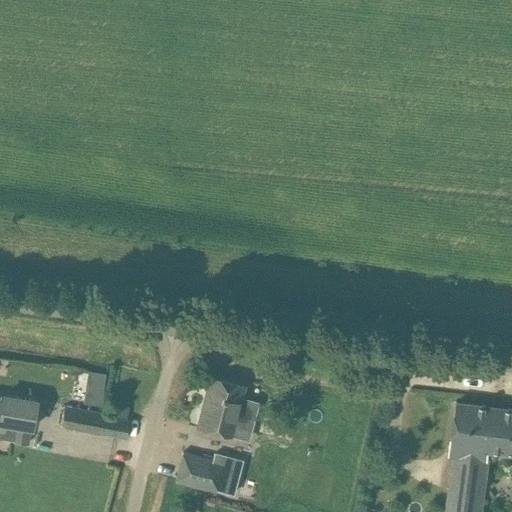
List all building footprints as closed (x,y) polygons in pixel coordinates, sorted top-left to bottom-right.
[(103,389),(105,374),(88,371),(85,387),(103,389)] [(245,385),(210,375),(196,428),(231,437),(245,385)] [(0,422),(14,425),(12,441),(28,443),(30,428),(32,428),(36,400),(3,395),(2,400),(0,411),(0,422)] [(0,438),(12,441),(14,425),(0,422),(0,411),(2,400),(0,399),(0,438)] [(481,511),(490,450),(511,453),(511,407),(457,400),(449,454),(454,455),(448,500),(446,511),(481,511)] [(129,419),(64,406),(60,426),(125,439),(129,419)] [(224,463),(183,452),(175,481),(216,492),(224,463)] [(281,460),(258,454),(254,468),(284,476),(287,465),(280,463),(281,460)]
